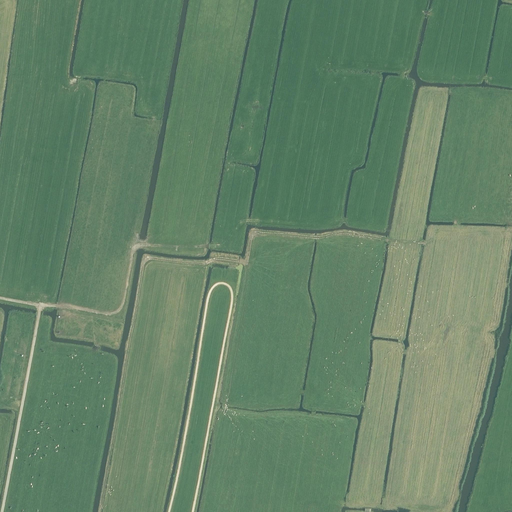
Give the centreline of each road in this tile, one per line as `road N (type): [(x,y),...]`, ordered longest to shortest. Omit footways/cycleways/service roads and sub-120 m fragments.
road 1 (track): [(192,511),(232,299),(225,285),(210,293),(171,501)]
road 2 (track): [(381,139),(349,221),(241,218),(227,245),(136,245),(121,310),(102,314)]
road 3 (track): [(100,511),(146,260),(233,261)]
road 4 (track): [(233,261),(247,261),(259,233),(427,243)]
road 5 (track): [(2,511),(39,306)]
